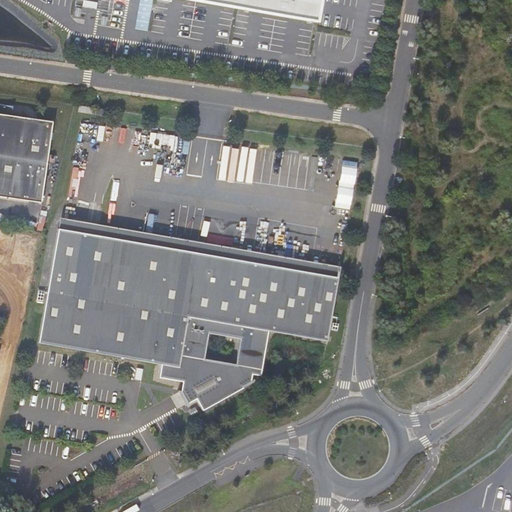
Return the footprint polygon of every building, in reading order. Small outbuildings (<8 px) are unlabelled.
[(177,0),(316,24),(319,0),(177,0)] [(11,105),(0,103),(0,112),(10,114),(11,105)] [(91,114),(92,108),(77,106),(76,112),(91,114)] [(0,112),(0,195),(39,201),(46,154),(51,120),(38,118),(17,115),(10,114),(0,112)] [(204,252),(339,275),(340,264),(59,216),(57,227),(171,247),(165,280),(199,285),(204,252)] [(252,373),(261,374),(268,329),(327,339),(329,332),(339,275),(204,252),(199,285),(165,280),(171,247),(57,227),(47,290),(38,342),(156,362),(161,363),(159,376),(181,380),(181,390),(188,403),(196,398),(203,409),(243,386),(242,385),(251,379),(252,373)]
